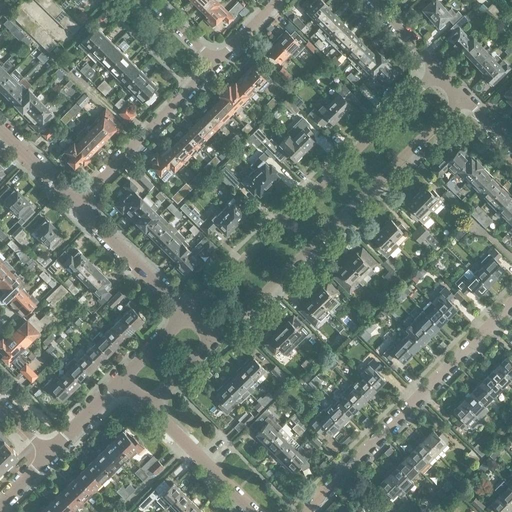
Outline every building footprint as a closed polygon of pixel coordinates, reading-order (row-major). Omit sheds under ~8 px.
[(46,11),(55,2),(53,0),(48,0),(42,7),(46,11)] [(207,15),(219,3),(222,1),(221,0),(205,0),(199,7),(207,15)] [(219,3),(207,15),(204,18),(212,26),(222,16),(229,23),(247,4),(242,0),(240,0),(239,2),(238,1),(228,11),(219,3)] [(306,0),(307,1),(302,5),(307,10),(306,11),(313,17),(326,4),(321,0),(306,0)] [(443,6),(439,2),(441,0),(440,0),(430,0),(431,1),(426,5),(423,2),(418,6),(429,19),(443,6)] [(496,1),(492,4),(502,14),(505,10),(496,1)] [(50,15),(59,6),(55,2),(46,11),(50,15)] [(69,4),(64,8),(72,15),(77,10),(70,3),(69,4)] [(488,8),(482,3),(477,8),(492,23),(497,18),(487,9),(488,8)] [(326,4),(313,17),(309,20),(313,24),(317,21),(321,25),(332,14),(327,8),(328,6),(326,4)] [(502,14),(492,4),(488,8),(487,9),(497,18),(497,19),(502,14)] [(23,10),(18,5),(10,14),(14,18),(23,10)] [(55,19),(63,10),(59,6),(50,15),(55,19)] [(443,6),(429,19),(434,25),(436,24),(440,28),(445,23),(443,22),(447,18),(449,20),(453,25),(455,24),(463,16),(458,11),(455,13),(451,8),(447,11),(443,6)] [(461,30),(479,14),(473,7),(464,15),(463,16),(455,24),(459,28),(447,39),(458,51),(461,49),(473,37),(469,34),(467,37),(461,30)] [(27,14),(23,10),(14,18),(18,23),(27,14)] [(67,14),(63,10),(55,19),(59,23),(67,14)] [(80,22),(86,15),(82,11),(75,18),(80,22)] [(300,29),(305,25),(297,17),(298,17),(294,13),(288,18),(300,29)] [(23,27),(31,18),(27,14),(18,23),(23,27)] [(63,26),(71,18),(67,14),(59,23),(63,26)] [(332,14),(321,25),(326,30),(323,33),(326,37),(341,22),(332,14)] [(27,31),(35,22),(31,18),(23,27),(27,31)] [(71,18),(63,26),(67,30),(68,29),(75,22),(71,18)] [(6,27),(11,22),(8,19),(3,24),(6,27)] [(484,20),(479,25),(483,28),(488,23),(484,20)] [(11,22),(6,27),(9,30),(14,25),(11,22)] [(35,22),(27,31),(31,35),(40,27),(35,22)] [(75,22),(68,29),(72,33),(79,26),(75,22)] [(338,42),(349,31),(341,22),(326,37),(321,42),(317,47),(320,50),(325,45),(333,37),(338,42)] [(40,27),(31,35),(35,39),(44,31),(40,27)] [(87,53),(91,50),(104,36),(95,28),(78,45),(87,53)] [(493,29),(488,34),(491,37),(496,32),(493,29)] [(40,43),(48,35),(44,31),(35,39),(40,43)] [(358,39),(349,31),(338,42),(342,47),(339,50),(343,54),(358,39)] [(298,43),(286,32),(283,35),(282,33),(275,40),(290,54),(296,48),(295,46),(298,43)] [(496,32),(491,37),(494,40),(499,36),(496,32)] [(23,44),(28,38),(24,35),(20,40),(23,44)] [(44,48),(52,39),(48,35),(40,43),(44,48)] [(104,36),(91,50),(99,58),(112,45),(104,36)] [(485,42),(482,39),(478,43),(473,37),(461,49),(469,58),(485,42)] [(28,38),(23,44),(26,47),(31,42),(28,38)] [(52,39),(44,48),(48,52),(57,43),(52,39)] [(350,54),(354,58),(355,59),(366,47),(358,39),(343,54),(338,58),(338,59),(333,64),(336,67),(346,57),(347,57),(348,56),(350,54)] [(284,60),(289,55),(290,54),(275,40),(269,46),(270,48),(268,50),(282,65),(286,62),(284,60)] [(316,49),(308,41),(302,46),(310,54),(316,49)] [(489,47),(488,46),(485,42),(469,58),(477,66),(489,54),(485,51),(489,47)] [(121,53),(112,45),(99,58),(108,67),(121,53)] [(62,51),(57,46),(53,50),(58,55),(62,51)] [(366,47),(355,59),(350,63),(359,71),(363,67),(378,52),(376,50),(372,53),(366,47)] [(501,60),(493,51),(489,55),(489,54),(477,66),(484,73),(482,74),(484,76),(497,63),(497,64),(501,60)] [(40,60),(44,55),(41,52),(36,57),(40,60)] [(378,52),(363,67),(371,75),(385,61),(386,60),(378,52)] [(121,53),(108,67),(116,75),(130,62),(121,53)] [(44,55),(40,60),(43,63),(48,58),(44,55)] [(62,56),(58,61),(66,69),(71,65),(62,56)] [(338,59),(338,58),(335,56),(330,60),(333,64),(338,59)] [(6,71),(9,68),(12,65),(7,60),(3,64),(0,66),(0,83),(9,74),(6,71)] [(391,78),(397,73),(385,61),(371,75),(379,83),(388,75),(391,78)] [(84,74),(91,67),(85,62),(82,65),(84,66),(80,70),(84,74)] [(138,70),(130,62),(116,75),(125,84),(138,70)] [(260,91),(272,80),(255,63),(244,75),(257,89),(260,91)] [(502,68),(497,64),(497,63),(484,76),(492,85),(510,68),(506,64),(502,68)] [(283,66),(277,72),(285,80),(290,74),(283,66)] [(91,67),(84,74),(88,78),(95,71),(91,67)] [(56,76),(61,71),(58,68),(53,73),(56,76)] [(147,79),(138,70),(125,84),(134,92),(147,79)] [(61,71),(56,76),(60,80),(65,75),(61,71)] [(13,79),(9,74),(0,83),(0,90),(5,95),(19,81),(15,77),(13,79)] [(244,75),(235,83),(248,96),(249,97),(257,89),(244,75)] [(156,87),(147,79),(134,92),(143,101),(144,100),(147,103),(149,103),(155,98),(154,95),(151,92),(156,87)] [(73,83),(70,80),(65,85),(68,88),(73,83)] [(101,91),(108,84),(104,80),(97,87),(101,91)] [(13,103),(28,89),(19,81),(5,95),(13,103)] [(234,84),(232,82),(225,89),(239,104),(243,108),(251,99),(249,97),(248,96),(235,83),(234,84)] [(344,85),(341,82),(337,86),(340,89),(333,95),(335,98),(330,103),(343,115),(348,110),(347,109),(351,105),(347,101),(354,95),(344,85)] [(368,98),(375,105),(380,101),(362,83),(357,89),(367,99),(368,98)] [(108,84),(101,91),(105,95),(112,88),(108,84)] [(36,97),(28,89),(13,103),(19,109),(18,110),(21,113),(36,97)] [(219,100),(233,114),(236,112),(234,110),(239,104),(225,89),(218,96),(221,98),(219,100)] [(29,121),(44,105),(40,101),(44,97),(40,93),(36,97),(21,113),(29,121)] [(84,106),(90,100),(84,94),(78,100),(84,106)] [(121,97),(114,104),(118,108),(126,101),(121,97)] [(269,101),(274,105),(278,102),(273,97),(269,101)] [(300,110),(288,97),(282,103),(294,115),(300,110)] [(211,109),(223,121),(227,116),(229,119),(233,114),(219,100),(211,109)] [(271,109),(274,105),(269,101),(266,104),(271,109)] [(38,132),(45,124),(44,123),(53,114),(48,109),(52,106),(48,102),(44,105),(29,121),(32,123),(31,125),(38,132)] [(72,115),(75,112),(78,109),(75,103),(68,110),(72,115)] [(343,115),(330,103),(325,108),(323,105),(317,111),(314,107),(309,113),(322,126),(329,119),(332,123),(337,119),(338,120),(343,115)] [(118,113),(127,122),(135,114),(126,105),(118,113)] [(105,108),(99,115),(98,115),(101,118),(96,122),(109,135),(114,130),(116,133),(123,126),(105,108)] [(202,117),(216,132),(225,123),(223,121),(211,109),(202,117)] [(262,117),(266,114),(261,109),(257,112),(262,117)] [(213,135),(216,132),(202,117),(194,125),(206,137),(211,133),(213,135)] [(109,135),(96,122),(94,120),(86,128),(101,143),(109,135)] [(244,126),(249,131),(252,128),(247,123),(244,126)] [(194,125),(186,134),(200,148),(203,145),(201,142),(206,137),(194,125)] [(56,131),(52,127),(51,126),(49,127),(48,127),(41,134),(50,142),(58,133),(56,131)] [(246,134),(249,131),(244,126),(241,129),(246,134)] [(101,143),(86,128),(82,132),(85,134),(81,138),(94,150),(101,143)] [(278,146),(276,143),(270,138),(268,140),(257,128),(252,133),(267,148),(272,153),(279,161),(287,153),(294,160),(295,159),(296,160),(301,155),(300,155),(304,151),(291,137),(289,135),(280,144),(278,146)] [(295,133),(291,137),(304,151),(308,146),(309,147),(314,143),(313,142),(314,141),(311,138),(313,136),(308,130),(306,133),(302,129),(296,134),(295,133)] [(200,148),(186,134),(177,142),(190,154),(194,149),(197,151),(200,148)] [(236,134),(228,142),(233,147),(241,139),(236,134)] [(73,141),(69,137),(66,140),(86,160),(89,158),(87,157),(94,150),(81,138),(80,138),(78,136),(73,141)] [(86,160),(66,140),(65,141),(63,138),(59,142),(65,149),(61,153),(69,161),(66,164),(72,169),(80,161),(83,164),(86,160)] [(167,147),(184,164),(187,161),(185,159),(190,154),(177,142),(171,148),(169,145),(167,147)] [(230,151),(233,147),(228,142),(225,146),(230,151)] [(158,155),(174,170),(178,165),(180,168),(184,164),(167,147),(159,154),(158,155)] [(458,170),(469,159),(468,159),(468,156),(462,150),(459,150),(459,149),(455,153),(451,149),(445,155),(446,156),(442,160),(440,160),(436,164),(436,166),(432,170),(438,176),(448,167),(454,173),(458,170)] [(158,155),(159,154),(157,152),(147,161),(160,174),(159,175),(165,181),(172,173),(174,171),(173,171),(174,170),(158,155)] [(212,159),(217,164),(220,160),(215,156),(212,159)] [(269,167),(263,161),(259,156),(249,166),(253,170),(269,186),(269,185),(272,186),(274,183),(274,180),(278,176),(274,172),(276,170),(271,165),(269,167)] [(469,159),(458,170),(454,173),(455,174),(458,171),(468,180),(482,166),(476,159),(474,161),(471,157),(469,159)] [(211,170),(213,167),(217,164),(212,159),(208,162),(209,163),(207,165),(211,170)] [(220,172),(226,178),(234,187),(240,181),(225,166),(220,172)] [(482,166),(468,180),(478,190),(492,176),(482,166)] [(149,191),(154,186),(138,170),(133,175),(149,191)] [(266,191),(269,188),(269,186),(253,170),(242,181),(253,192),(255,190),(260,194),(263,191),(266,191)] [(195,176),(200,181),(204,177),(199,172),(195,176)] [(193,188),(200,181),(195,176),(193,178),(196,181),(190,186),(193,188)] [(492,176),(478,190),(488,200),(502,186),(492,176)] [(231,190),(234,187),(226,178),(223,181),(231,190)] [(124,186),(129,190),(115,205),(122,213),(124,212),(126,214),(142,198),(134,190),(137,188),(130,180),(124,186)] [(193,188),(190,186),(188,183),(184,187),(189,192),(193,188)] [(424,187),(423,185),(418,190),(420,191),(416,195),(433,212),(445,199),(454,208),(455,207),(461,211),(466,216),(470,212),(465,208),(456,199),(447,190),(442,196),(440,197),(432,189),(430,191),(425,186),(424,187)] [(488,200),(497,210),(498,210),(511,196),(511,195),(502,186),(488,200)] [(11,208),(23,196),(14,187),(2,199),(11,208)] [(222,211),(235,225),(245,215),(236,205),(240,201),(233,193),(228,198),(229,200),(225,203),(227,205),(222,211)] [(433,212),(416,195),(412,199),(411,197),(406,202),(407,203),(407,204),(413,210),(410,214),(416,220),(418,219),(424,224),(430,217),(428,215),(432,211),(433,212)] [(23,196),(11,208),(21,218),(33,206),(23,196)] [(508,220),(511,215),(511,196),(498,210),(497,210),(494,213),(498,218),(502,214),(508,220)] [(142,198),(126,214),(135,222),(150,206),(142,198)] [(235,225),(222,211),(216,216),(215,214),(211,218),(209,216),(205,221),(200,218),(198,216),(200,214),(193,208),(191,210),(184,202),(179,207),(195,223),(195,222),(208,234),(217,225),(226,234),(235,225)] [(144,229),(157,217),(159,215),(155,211),(158,207),(154,203),(150,206),(135,222),(137,225),(139,224),(144,229)] [(475,218),(483,210),(478,205),(470,213),(475,218)] [(480,223),(488,215),(483,210),(475,218),(480,223)] [(488,215),(480,223),(485,228),(493,220),(488,215)] [(157,217),(144,229),(153,238),(167,223),(164,220),(162,222),(157,217)] [(42,240),(54,227),(45,219),(33,231),(42,240)] [(400,223),(398,226),(391,219),(382,228),(395,241),(407,230),(400,223)] [(14,237),(22,229),(24,227),(18,221),(8,231),(14,237)] [(169,229),(171,227),(167,223),(153,238),(161,246),(174,233),(169,229)] [(416,229),(425,238),(432,245),(435,249),(440,244),(421,224),(416,229)] [(467,231),(462,226),(453,235),(457,240),(467,231)] [(54,227),(42,240),(51,249),(64,236),(54,227)] [(386,257),(398,245),(395,241),(382,228),(373,237),(379,244),(376,247),(382,254),(386,257)] [(22,229),(14,237),(24,247),(28,242),(24,237),(27,234),(22,229)] [(420,243),(425,238),(416,229),(411,234),(420,243)] [(170,254),(182,242),(184,240),(176,231),(174,233),(161,246),(170,254)] [(0,235),(0,236),(3,239),(5,241),(9,238),(6,236),(7,235),(4,232),(0,235)] [(511,236),(509,234),(507,233),(501,239),(504,243),(511,236)] [(216,248),(204,236),(201,239),(206,243),(203,245),(211,253),(216,248)] [(14,251),(18,247),(11,240),(7,243),(14,251)] [(178,262),(192,248),(184,240),(182,242),(170,254),(178,262)] [(505,269),(496,260),(500,256),(492,247),(483,256),(485,258),(480,263),(483,266),(496,278),(505,269)] [(195,271),(203,263),(195,256),(197,253),(192,248),(178,262),(179,263),(176,266),(184,274),(191,266),(195,271)] [(362,248),(347,262),(362,277),(366,282),(371,277),(366,273),(376,263),(362,248)] [(63,250),(55,259),(65,269),(68,265),(73,270),(85,258),(77,249),(71,255),(70,255),(69,256),(63,250)] [(44,267),(52,260),(46,254),(44,257),(40,253),(35,258),(44,267)] [(29,265),(33,261),(27,255),(23,259),(29,265)] [(391,272),(396,266),(388,257),(382,263),(391,272)] [(85,258),(73,270),(82,278),(94,266),(85,258)] [(7,265),(4,261),(0,264),(0,278),(8,270),(5,267),(7,265)] [(366,282),(362,277),(347,262),(338,271),(338,272),(334,277),(350,293),(355,288),(353,285),(358,281),(362,285),(366,282)] [(51,263),(46,268),(52,273),(56,269),(51,263)] [(102,275),(94,266),(82,278),(90,287),(102,275)] [(483,266),(474,274),(487,287),(496,278),(483,266)] [(12,274),(8,270),(0,278),(0,286),(4,290),(18,276),(14,272),(12,274)] [(487,287),(474,274),(470,270),(465,275),(463,272),(457,279),(458,280),(455,283),(458,286),(463,282),(478,296),(487,287)] [(45,281),(49,277),(43,271),(39,275),(45,281)] [(8,302),(22,289),(23,287),(26,284),(21,279),(23,277),(20,274),(18,276),(4,290),(5,292),(0,297),(0,296),(0,301),(1,302),(2,302),(3,302),(3,301),(4,301),(6,299),(8,302)] [(409,278),(415,285),(419,280),(413,274),(409,278)] [(102,275),(90,287),(100,297),(96,300),(101,305),(111,295),(105,289),(111,284),(102,275)] [(71,291),(76,286),(72,283),(67,288),(71,291)] [(313,296),(329,312),(332,314),(334,312),(332,309),(338,303),(332,296),(337,292),(329,283),(324,288),(323,286),(313,296)] [(68,291),(61,284),(45,299),(53,306),(68,291)] [(76,286),(71,291),(74,295),(79,290),(76,286)] [(402,289),(407,295),(411,291),(406,286),(402,289)] [(442,293),(432,302),(448,318),(457,308),(446,298),(452,293),(445,286),(440,291),(442,293)] [(16,309),(29,296),(30,295),(23,287),(22,289),(8,302),(16,309)] [(402,300),(407,295),(402,289),(397,295),(402,300)] [(110,300),(115,305),(124,296),(119,291),(110,300)] [(36,304),(39,301),(32,294),(30,295),(29,296),(16,309),(22,316),(35,303),(36,304)] [(82,295),(77,300),(81,304),(86,299),(82,295)] [(315,326),(326,316),(329,312),(313,296),(304,305),(299,310),(315,326)] [(128,310),(122,316),(134,329),(144,320),(133,308),(135,307),(129,301),(124,305),(128,310)] [(439,327),(448,318),(431,301),(423,310),(426,314),(439,327)] [(386,316),(390,313),(385,307),(381,311),(386,316)] [(51,320),(45,314),(39,320),(34,314),(20,328),(31,339),(35,335),(37,338),(41,334),(38,332),(51,320)] [(426,314),(417,323),(430,336),(439,327),(426,314)] [(122,316),(112,325),(125,338),(134,329),(122,316)] [(310,332),(294,316),(289,320),(288,320),(278,330),(295,346),(310,332)] [(82,321),(79,317),(74,322),(77,326),(82,321)] [(410,324),(406,329),(421,344),(430,336),(417,323),(414,320),(410,324)] [(112,325),(103,334),(116,347),(125,338),(112,325)] [(65,331),(68,334),(73,330),(70,326),(65,331)] [(26,348),(30,345),(27,343),(31,339),(20,328),(13,334),(26,348)] [(406,329),(405,330),(402,333),(404,335),(404,336),(400,340),(412,353),(421,344),(406,329)] [(286,355),(295,346),(278,330),(264,344),(266,346),(264,348),(272,356),(274,355),(280,350),(286,355)] [(116,347),(103,334),(100,331),(91,340),(94,343),(107,356),(116,347)] [(51,333),(42,342),(46,346),(55,337),(51,333)] [(322,338),(322,339),(328,344),(333,339),(327,333),(322,338)] [(26,348),(13,334),(5,342),(2,339),(16,354),(20,350),(23,352),(26,348)] [(56,340),(59,343),(64,338),(61,335),(56,340)] [(397,338),(382,352),(390,360),(395,354),(403,363),(412,353),(397,338)] [(17,358),(15,355),(16,354),(2,339),(0,341),(0,349),(5,355),(3,357),(8,362),(10,359),(31,381),(35,378),(37,376),(37,375),(26,364),(25,365),(23,363),(25,362),(19,356),(17,358)] [(51,351),(59,343),(56,340),(39,356),(43,361),(52,352),(51,351)] [(94,343),(85,352),(98,365),(107,356),(94,343)] [(52,352),(43,361),(48,365),(57,357),(52,352)] [(85,352),(76,361),(89,374),(98,365),(85,352)] [(511,361),(507,356),(497,366),(511,379),(511,361)] [(263,376),(268,372),(253,357),(243,367),(255,380),(261,374),(263,376)] [(329,362),(335,367),(339,363),(333,358),(329,362)] [(376,390),(385,380),(377,373),(382,368),(373,359),(368,364),(370,365),(366,370),(360,375),(363,377),(376,390)] [(89,374),(76,361),(67,370),(80,383),(89,374)] [(331,370),(335,367),(329,362),(326,365),(331,370)] [(284,379),(287,377),(276,366),(271,370),(282,382),(282,381),(284,382),(285,380),(284,379)] [(489,374),(502,388),(507,383),(508,383),(511,379),(497,366),(489,374)] [(255,380),(243,367),(234,377),(246,389),(255,380)] [(80,383),(67,370),(58,379),(71,392),(80,383)] [(37,376),(35,378),(40,382),(44,378),(39,373),(37,375),(37,376)] [(497,393),(502,388),(489,374),(480,383),(494,397),(497,393)] [(312,379),(317,384),(321,380),(316,375),(312,379)] [(71,392),(58,379),(57,377),(54,380),(52,378),(42,387),(53,398),(56,395),(62,401),(71,392)] [(234,377),(225,386),(241,402),(250,393),(234,377)] [(357,380),(353,385),(367,399),(376,390),(363,377),(358,382),(357,380)] [(313,388),(317,384),(312,379),(308,383),(313,388)] [(358,407),(367,399),(353,385),(351,383),(342,392),(343,392),(345,395),(358,407)] [(485,406),(494,397),(480,383),(471,392),(485,406)] [(237,398),(225,386),(215,396),(227,408),(237,398)] [(358,407),(345,395),(343,392),(338,398),(339,399),(336,403),(349,416),(358,407)] [(480,418),(489,409),(485,406),(471,392),(462,401),(476,415),(480,418)] [(255,398),(264,407),(268,403),(260,394),(255,398)] [(275,401),(263,412),(269,417),(280,406),(275,401)] [(462,401),(453,410),(460,417),(455,422),(462,429),(472,418),(473,419),(476,415),(462,401)] [(349,416),(336,403),(332,406),(330,404),(325,410),(327,412),(340,425),(349,416)] [(249,411),(245,407),(235,417),(240,421),(241,420),(249,411)] [(254,416),(249,411),(241,420),(246,424),(254,416)] [(314,417),(309,422),(318,431),(323,426),(331,434),(340,425),(327,412),(323,417),(320,415),(317,419),(314,417)] [(271,418),(254,435),(255,437),(257,435),(259,437),(257,438),(264,445),(265,443),(277,431),(271,425),(272,424),(273,425),(275,423),(271,418)] [(295,431),(300,426),(303,424),(300,420),(292,428),(295,431)] [(504,424),(495,433),(500,438),(509,429),(504,424)] [(300,426),(295,431),(299,435),(304,430),(300,426)] [(274,453),(287,440),(291,436),(282,427),(277,431),(265,443),(274,453)] [(0,472),(18,456),(7,444),(10,441),(0,430),(0,472)] [(433,430),(424,439),(437,453),(446,443),(448,440),(441,432),(438,435),(433,430)] [(123,431),(114,440),(130,457),(136,451),(138,453),(144,447),(137,440),(134,442),(123,431)] [(322,444),(312,434),(307,439),(317,449),(322,444)] [(437,453),(424,439),(415,448),(428,462),(437,453)] [(114,440),(104,449),(120,465),(125,460),(126,461),(130,457),(114,440)] [(296,450),(287,440),(274,453),(284,462),(296,450)] [(481,457),(486,452),(478,443),(473,448),(481,457)] [(420,471),(424,467),(423,467),(428,462),(415,448),(406,457),(420,471)] [(113,477),(122,468),(120,465),(104,449),(95,458),(112,475),(111,475),(113,477)] [(305,469),(309,465),(309,463),(296,450),(284,462),(293,472),(299,466),(302,469),(305,469)] [(475,463),(480,458),(471,450),(466,455),(475,463)] [(420,471),(406,457),(397,466),(411,479),(416,474),(416,475),(420,471)] [(108,479),(111,475),(112,475),(95,458),(86,467),(102,483),(107,478),(108,479)] [(156,475),(164,467),(157,459),(148,467),(149,468),(145,472),(148,476),(153,475),(154,473),(156,475)] [(485,469),(489,466),(484,461),(480,464),(485,469)] [(388,475),(405,492),(414,483),(411,479),(397,466),(388,475)] [(94,493),(97,490),(96,489),(102,483),(86,467),(77,476),(94,493)] [(148,476),(145,472),(140,467),(134,472),(143,481),(148,476)] [(400,497),(405,492),(388,475),(379,484),(384,489),(381,492),(389,500),(392,497),(393,497),(396,494),(400,497)] [(93,493),(94,493),(77,476),(68,485),(85,502),(86,503),(95,495),(93,493)] [(122,485),(130,494),(135,489),(127,481),(122,485)] [(165,508),(168,505),(182,492),(173,483),(159,496),(156,499),(165,508)] [(80,506),(85,502),(68,485),(59,493),(75,510),(79,505),(80,506)] [(125,499),(130,494),(122,485),(116,491),(125,499)] [(511,488),(508,485),(500,494),(511,505),(511,488)] [(370,496),(363,489),(357,494),(364,502),(374,511),(380,505),(370,495),(370,496)] [(153,490),(141,502),(146,507),(158,495),(153,490)] [(440,498),(444,495),(439,490),(436,493),(440,498)] [(182,492),(168,505),(174,511),(178,511),(191,500),(182,492)] [(59,493),(50,502),(59,511),(72,511),(75,510),(59,493)] [(490,503),(491,504),(486,509),(489,511),(493,511),(497,509),(499,511),(507,511),(511,507),(511,505),(500,494),(490,503)] [(471,502),(480,511),(485,506),(476,497),(471,502)] [(191,500),(178,511),(195,511),(199,509),(191,500)] [(59,511),(50,502),(40,511),(59,511)]
